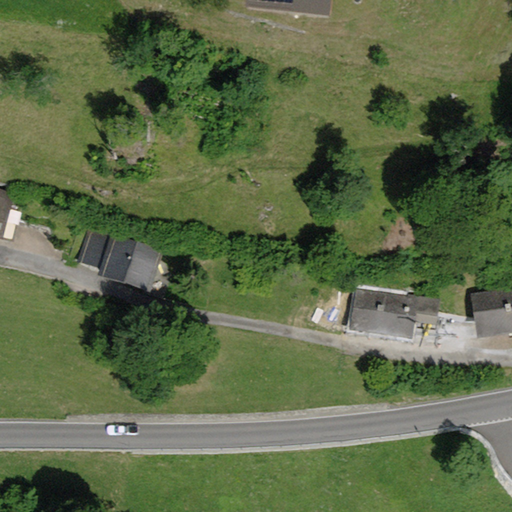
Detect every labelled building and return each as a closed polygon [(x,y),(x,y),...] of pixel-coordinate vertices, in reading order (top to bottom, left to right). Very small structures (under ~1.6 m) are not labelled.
[(352,0),(278,0),(278,6),(351,12),(352,0)] [(0,187),(0,232),(17,234),(22,190),(0,187)] [(93,223),(82,260),(104,266),(102,275),(150,288),(163,243),(93,223)] [(511,290),(485,298),(496,341),(511,336),(511,290)] [(372,298),(368,330),(428,336),(432,305),(372,298)]
